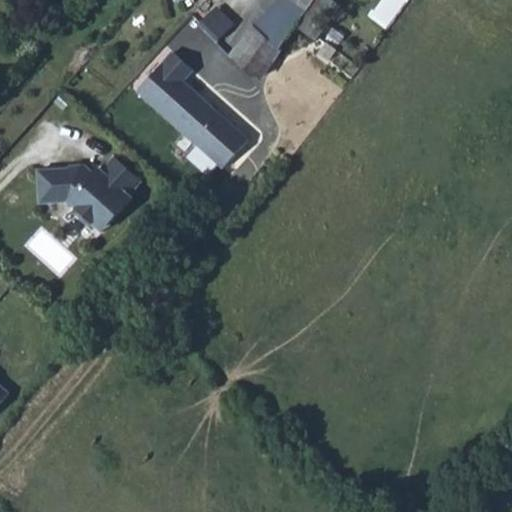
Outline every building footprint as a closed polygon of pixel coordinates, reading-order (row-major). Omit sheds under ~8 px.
[(293,0),(277,0),(270,10),(297,27),(309,11),(293,0)] [(293,0),(309,11),(317,0),(293,0)] [(331,0),(318,0),(297,27),(316,41),(342,8),(331,0)] [(217,8),(200,24),(214,37),(230,21),(217,8)] [(270,10),(256,27),(281,52),(297,27),(270,10)] [(230,21),(214,37),(218,42),(234,25),(230,21)] [(265,76),(281,52),(256,27),(233,56),(246,71),(259,86),(265,76)] [(334,28),(329,36),(340,45),(346,37),(334,28)] [(194,70),(172,51),(136,92),(223,168),(249,138),(184,81),(194,70)] [(233,56),(225,66),(237,79),(246,71),(233,56)] [(265,76),(259,86),(262,88),(264,88),(267,87),(269,85),(270,83),(270,80),(268,77),(265,76)] [(70,169),(39,171),(41,203),(70,202),(103,232),(133,199),(130,196),(143,182),(115,158),(102,171),(100,168),(94,174),(86,166),(77,166),(78,171),(70,172),(70,169)] [(0,405),(10,395),(0,386),(0,405)]
